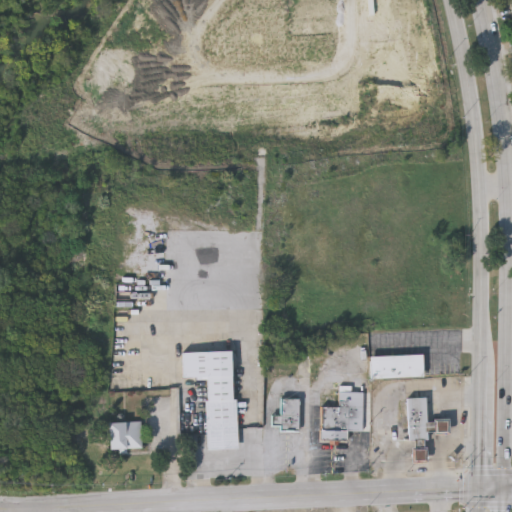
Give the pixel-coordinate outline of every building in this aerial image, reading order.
[(238,449),(206,451),(204,400),(207,400),(206,377),(180,378),(179,352),(229,349),(232,399),(236,399),(238,449)] [(122,353),(123,361),(133,360),(133,352),(122,353)] [(368,356),(422,354),(423,378),(369,379),(368,356)] [(425,442),(408,442),(408,398),(425,398),(425,442)] [(299,430),(279,430),(279,399),(299,399),(299,430)] [(348,403),(347,440),(320,440),(321,403),(348,403)] [(140,449),(107,449),(107,422),(140,422),(140,449)]
